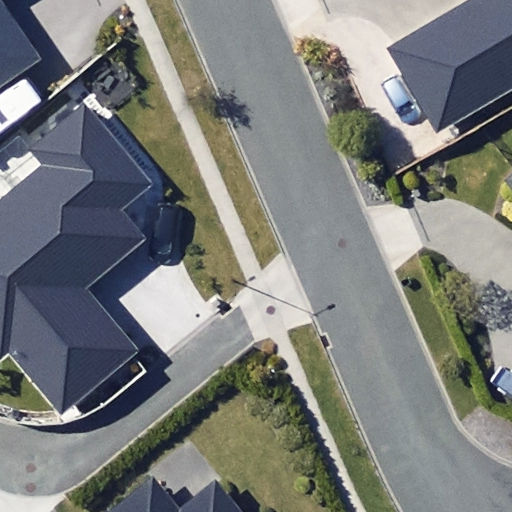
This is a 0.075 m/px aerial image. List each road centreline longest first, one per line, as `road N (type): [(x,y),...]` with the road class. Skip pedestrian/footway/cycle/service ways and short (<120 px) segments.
road 1 (residential): [(225,0),(400,406),(463,511)]
road 2 (unknown): [(283,343),(45,501),(0,509)]
